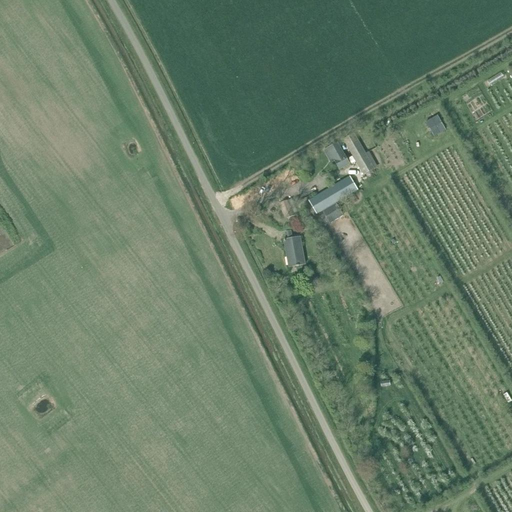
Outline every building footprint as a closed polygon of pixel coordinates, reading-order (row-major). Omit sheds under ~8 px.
[(354,133),(343,140),(363,175),(375,169),(354,133)] [(336,144),(324,150),(330,163),(334,161),(338,168),(352,160),(349,154),(348,154),(347,154),(343,156),(336,144)] [(350,176),(309,201),(317,215),(322,211),(330,224),(344,216),(336,203),(358,190),(350,176)] [(287,201),(280,204),(286,219),(292,216),(287,201)] [(289,267),(305,264),(300,237),(293,239),(292,232),(287,233),(288,239),(284,240),(289,267)]
